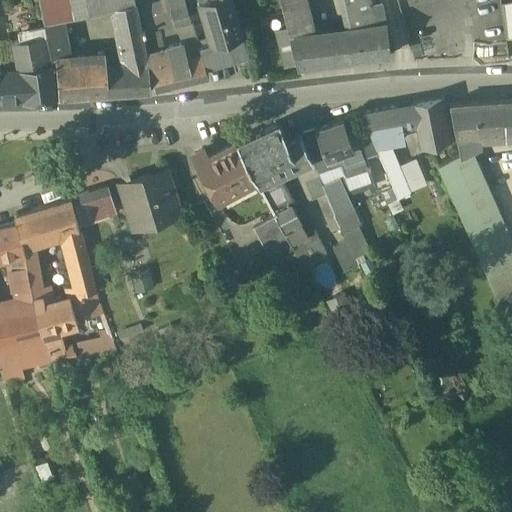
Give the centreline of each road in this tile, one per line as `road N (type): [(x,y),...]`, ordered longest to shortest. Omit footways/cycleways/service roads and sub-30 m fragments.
road 1 (secondary): [(511,80),(84,118)]
road 2 (residential): [(84,118),(67,173),(0,213)]
